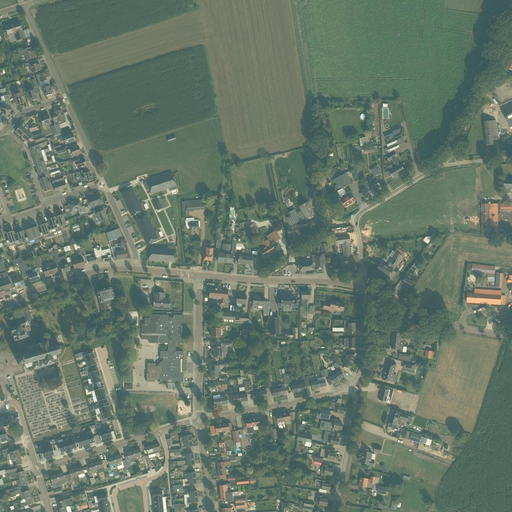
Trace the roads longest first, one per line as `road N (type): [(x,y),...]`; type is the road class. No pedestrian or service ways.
road 1 (track): [(321,176),(295,0)]
road 2 (tertiary): [(365,289),(199,276)]
road 3 (tertiary): [(511,336),(465,329),(365,289)]
road 4 (residential): [(199,420),(349,387)]
road 5 (residential): [(199,420),(199,276)]
road 6 (tertiary): [(0,305),(86,274),(136,269)]
road 7 (residential): [(365,289),(355,216),(408,185)]
road 8 (residential): [(336,511),(357,406),(349,387)]
